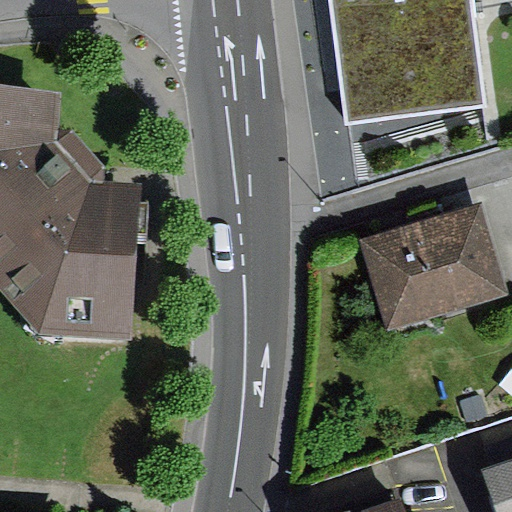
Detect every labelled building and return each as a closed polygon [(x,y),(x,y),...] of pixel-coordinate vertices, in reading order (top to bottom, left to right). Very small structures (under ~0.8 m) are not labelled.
[(327,0),(343,118),(488,99),(474,0),(327,0)] [(105,177),(75,137),(59,136),(61,94),(0,90),(0,299),(33,340),(129,344),(133,242),(147,243),(148,212),(135,212),(136,192),(104,191),(105,177)] [(479,196),(358,232),(385,323),(506,286),(479,196)] [(511,511),(511,465),(480,477),(491,511),(511,511)] [(403,511),(399,501),(369,511),(403,511)]
